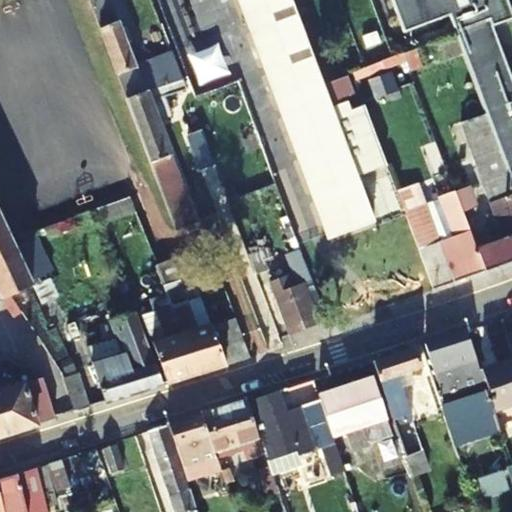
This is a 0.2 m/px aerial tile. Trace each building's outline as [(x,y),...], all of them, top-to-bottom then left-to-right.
[(87,0),(108,54),(130,46),(112,0),(87,0)] [(243,0),(334,236),(379,221),(362,176),(387,167),(364,105),(352,110),(349,100),(334,105),(325,82),(294,0),(243,0)] [(486,111),(511,180),(511,78),(493,27),(491,20),(511,12),(511,10),(508,0),(393,0),(405,31),(450,14),(457,32),(463,47),(486,111)] [(511,20),(511,12),(491,20),(493,27),(511,20)] [(437,57),(463,47),(457,32),(431,41),(437,57)] [(402,52),(407,64),(427,57),(422,44),(402,52)] [(136,62),(130,46),(108,54),(125,100),(148,92),(136,62)] [(148,92),(169,85),(183,79),(172,48),(136,62),(148,92)] [(391,74),(371,79),(375,98),(396,93),(391,74)] [(148,92),(159,120),(174,114),(168,96),(172,95),(169,85),(148,92)] [(159,188),(182,179),(159,120),(148,92),(125,100),(147,156),(159,188)] [(486,270),(511,260),(511,180),(486,111),(461,121),(502,229),(474,239),(486,270)] [(228,162),(229,167),(250,158),(247,149),(262,144),(256,128),(255,125),(218,139),(228,162)] [(185,135),(197,170),(214,163),(202,129),(185,135)] [(182,179),(159,188),(175,231),(198,222),(182,179)] [(456,190),(438,196),(454,238),(442,243),(419,185),(397,194),(403,209),(411,231),(433,289),(486,270),(474,239),(456,190)] [(133,211),(127,197),(95,209),(100,223),(133,211)] [(0,298),(9,294),(32,283),(11,239),(0,214),(0,298)] [(256,264),(273,258),(268,244),(251,249),(256,264)] [(161,285),(177,279),(169,258),(153,264),(161,285)] [(212,324),(211,323),(198,328),(187,301),(186,302),(177,279),(161,285),(165,296),(194,375),(250,357),(235,317),(212,324)] [(325,320),(311,282),(302,284),(316,324),(325,320)] [(289,333),(316,324),(302,284),(290,288),(288,283),(273,288),(289,333)] [(151,302),(155,314),(152,315),(161,343),(153,345),(167,384),(194,375),(165,296),(151,302)] [(201,297),(187,301),(198,328),(211,323),(201,297)] [(163,385),(133,307),(111,316),(125,352),(93,363),(107,403),(163,385)] [(153,345),(161,343),(152,315),(143,319),(153,345)] [(482,370),(482,368),(479,369),(466,332),(431,343),(440,367),(454,364),(469,408),(492,400),(482,370)] [(410,350),(373,362),(404,451),(417,446),(395,381),(418,373),(410,350)] [(511,407),(511,360),(482,370),(492,400),(497,413),(511,407)] [(77,369),(63,372),(75,413),(92,407),(87,399),(77,369)] [(388,419),(373,377),(318,395),(320,401),(332,437),(345,433),(352,451),(369,445),(363,427),(388,419)] [(0,435),(58,418),(45,378),(0,391),(0,435)] [(343,471),(334,443),(332,437),(320,401),(284,412),(277,393),(248,403),(260,443),(266,461),(295,451),(297,455),(320,448),(329,476),(343,471)] [(247,401),(202,414),(216,458),(260,443),(248,403),(247,401)] [(202,414),(168,426),(185,474),(218,463),(216,458),(202,414)] [(195,511),(197,511),(185,474),(168,426),(148,432),(176,511),(195,511)] [(116,447),(103,451),(112,473),(125,469),(116,447)] [(299,464),(297,455),(295,451),(266,461),(270,474),(299,464)] [(63,459),(47,464),(54,489),(70,485),(63,459)] [(50,511),(39,466),(19,473),(29,511),(50,511)] [(503,472),(478,480),(484,497),(508,489),(503,472)] [(29,511),(19,473),(0,478),(0,503),(2,511),(29,511)]
